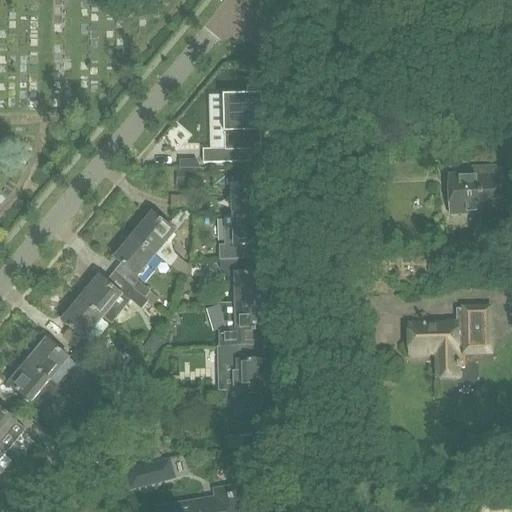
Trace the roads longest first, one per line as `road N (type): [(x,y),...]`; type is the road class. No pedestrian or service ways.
road 1 (residential): [(331,511),(318,71),(306,49),(229,11)]
road 2 (residential): [(0,283),(229,11)]
road 3 (track): [(511,1),(363,9),(295,42)]
